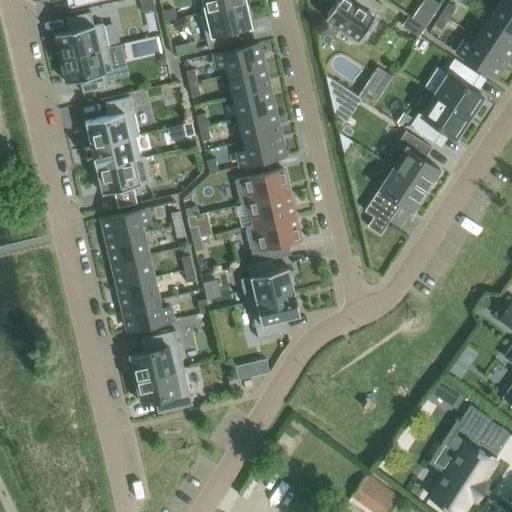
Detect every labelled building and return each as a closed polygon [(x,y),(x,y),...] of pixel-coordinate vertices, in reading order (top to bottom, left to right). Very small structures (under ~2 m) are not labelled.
[(153,9),(151,0),(138,0),(142,12),(153,9)] [(202,0),(205,10),(244,1),(243,0),(202,0)] [(338,32),(351,40),(354,37),(358,40),(361,36),(364,38),(375,22),(371,20),(381,5),(374,0),(352,0),(352,2),(349,0),(335,0),(325,17),(341,28),(338,32)] [(511,33),(511,6),(502,0),(499,0),(487,18),(511,33)] [(244,1),(205,10),(199,12),(207,48),(239,41),(236,29),(250,26),(244,1)] [(455,8),(447,3),(440,14),(447,18),(455,8)] [(169,6),(160,8),(163,21),(172,19),(169,6)] [(416,12),(412,19),(417,22),(424,27),(431,17),(418,9),(416,12)] [(53,34),(59,58),(106,48),(108,48),(102,23),(93,25),(90,12),(64,18),(67,31),(53,34)] [(440,14),(433,24),(440,29),(447,18),(440,14)] [(506,58),(511,48),(511,33),(487,18),(475,37),(506,58)] [(417,22),(410,32),(418,37),(424,27),(417,22)] [(493,77),(506,58),(475,37),(470,44),(465,40),(456,53),(493,77)] [(217,68),(224,66),(226,74),(262,66),(257,43),(214,53),(217,68)] [(106,48),(59,58),(65,83),(78,79),(81,93),(107,87),(104,73),(112,71),(106,48)] [(470,88),(479,75),(453,58),(444,72),(447,74),(434,94),(468,117),(470,115),(471,113),(478,102),(479,102),(480,100),(482,96),(470,88)] [(268,88),(262,66),(226,74),(231,97),(268,88)] [(185,71),(188,84),(196,82),(194,69),(185,71)] [(196,82),(188,84),(191,96),(199,94),(196,82)] [(372,106),(378,97),(363,87),(357,96),(372,106)] [(273,111),(268,88),(231,97),(236,119),(273,111)] [(467,119),(468,117),(434,94),(421,114),(418,112),(408,126),(434,143),(442,129),(455,138),(457,134),(458,134),(459,132),(458,132),(465,121),(466,120),(467,121),(468,119),(467,119)] [(138,135),(129,97),(104,103),(107,116),(84,121),(90,147),(135,136),(138,135)] [(278,133),(273,111),(236,119),(242,142),(278,133)] [(204,113),(195,115),(198,128),(207,126),(204,113)] [(185,136),(194,134),(191,122),(182,124),(185,136)] [(210,138),(207,126),(198,128),(201,140),(210,138)] [(392,168),(426,190),(439,169),(423,158),(431,147),(405,130),(383,163),(391,168),(392,168)] [(278,133),(242,142),(244,150),(237,151),(240,166),(284,156),(278,133)] [(95,169),(140,158),(135,136),(90,147),(95,169)] [(140,158),(95,169),(101,193),(149,182),(143,157),(140,158)] [(209,173),(218,171),(215,158),(206,160),(209,173)] [(392,168),(391,168),(364,210),(373,216),(366,226),(379,234),(400,203),(412,211),(426,190),(392,168)] [(240,205),(249,203),(249,202),(288,192),(282,169),(234,180),(240,205)] [(293,216),(288,192),(249,202),(249,203),(254,224),(254,225),(293,216)] [(120,198),(122,207),(134,204),(132,195),(120,198)] [(196,206),(184,209),(186,217),(198,214),(196,206)] [(101,218),(107,240),(143,232),(141,224),(148,222),(145,208),(101,218)] [(170,213),(173,225),(182,223),(179,211),(170,213)] [(253,263),(272,259),(290,254),(287,242),(299,240),(293,216),(254,225),(254,224),(244,226),(253,263)] [(184,236),(182,223),(173,225),(176,238),(184,236)] [(191,239),(199,237),(196,226),(188,227),(191,239)] [(149,254),(143,232),(107,240),(112,263),(149,254)] [(191,239),(194,251),(202,249),(199,237),(191,239)] [(112,263),(117,285),(154,277),(149,254),(112,263)] [(192,268),(189,255),(180,257),(183,270),(192,268)] [(253,263),(246,264),(249,276),(239,278),(245,303),(294,291),(288,267),(274,270),(272,259),(253,263)] [(195,280),(192,268),(183,270),(186,282),(195,280)] [(117,285),(123,308),(159,299),(154,277),(117,285)] [(294,291),(245,303),(245,304),(249,303),(257,339),(289,332),(286,319),(299,316),(294,291)] [(159,299),(123,308),(128,330),(171,320),(168,306),(161,307),(159,299)] [(197,301),(200,314),(208,312),(205,299),(197,301)] [(511,300),(498,319),(511,329),(511,300)] [(129,355),(134,379),(183,368),(174,330),(139,339),(142,352),(129,355)] [(265,359),(254,361),(257,374),(268,372),(265,359)] [(192,405),(183,368),(134,379),(140,403),(154,400),(157,414),(192,405)] [(494,468),(490,465),(492,464),(502,449),(491,442),(493,439),(486,435),(485,437),(483,436),(501,409),(482,396),(457,432),(467,439),(439,479),(468,498),(479,482),(483,485),(494,468)] [(368,473),(352,495),(373,511),(389,511),(401,497),(368,473)]
